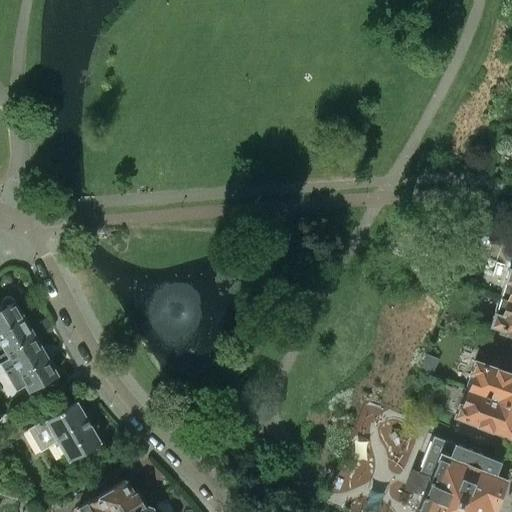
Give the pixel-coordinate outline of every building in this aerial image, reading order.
[(0,353),(34,333),(15,299),(14,298),(13,297),(12,297),(11,296),(10,296),(9,295),(8,295),(6,295),(4,296),(3,297),(2,298),(1,299),(1,300),(0,301),(0,304),(0,305),(1,307),(0,307),(0,353)] [(511,299),(506,297),(501,311),(494,309),(490,322),(511,330),(510,332),(511,332),(511,299)] [(58,373),(49,358),(34,333),(0,353),(0,362),(16,389),(25,384),(28,389),(43,381),(44,382),(45,383),(46,384),(47,384),(49,385),(50,385),(51,385),(53,385),(54,384),(55,383),(56,383),(57,381),(58,380),(58,379),(59,378),(59,376),(58,375),(58,373)] [(511,372),(475,358),(465,386),(511,402),(511,372)] [(511,402),(465,386),(455,413),(511,435),(511,402)] [(101,441),(91,423),(76,399),(44,418),(33,425),(46,447),(53,443),(61,456),(64,454),(68,460),(101,441)] [(488,511),(503,476),(492,471),(497,459),(432,433),(417,470),(411,467),(403,486),(420,493),(412,511),(488,511)] [(96,495),(79,506),(82,511),(132,511),(145,504),(145,500),(147,499),(142,492),(136,489),(134,490),(127,479),(123,478),(114,484),(111,479),(97,487),(99,490),(95,492),(96,495)] [(0,493),(16,499),(20,487),(0,480),(0,493)] [(155,511),(152,505),(147,503),(145,504),(132,511),(155,511)]
